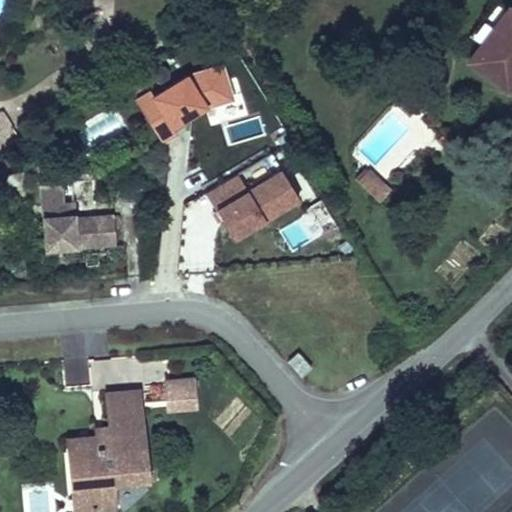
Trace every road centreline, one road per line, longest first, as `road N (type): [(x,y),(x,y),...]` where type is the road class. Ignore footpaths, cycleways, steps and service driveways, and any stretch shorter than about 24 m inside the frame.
road 1 (residential): [(330,450),(222,326),(184,310),(0,327)]
road 2 (tertiary): [(459,329),(330,450)]
